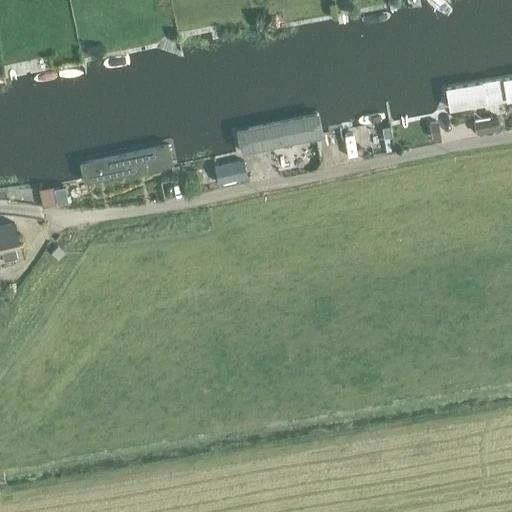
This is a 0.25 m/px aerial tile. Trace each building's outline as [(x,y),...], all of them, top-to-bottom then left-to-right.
[(511,74),(444,86),(448,111),(511,100),(511,74)] [(246,122),(251,151),(331,136),(325,106),(246,122)] [(498,115),(474,119),(476,132),(500,128),(498,115)] [(438,119),(430,121),(433,139),(441,137),(438,119)] [(87,150),(92,178),(177,162),(172,134),(87,150)] [(247,176),(243,159),(215,166),(219,183),(247,176)] [(65,187),(54,189),(57,203),(68,201),(65,187)] [(0,260),(22,256),(15,221),(0,224),(0,260)]
